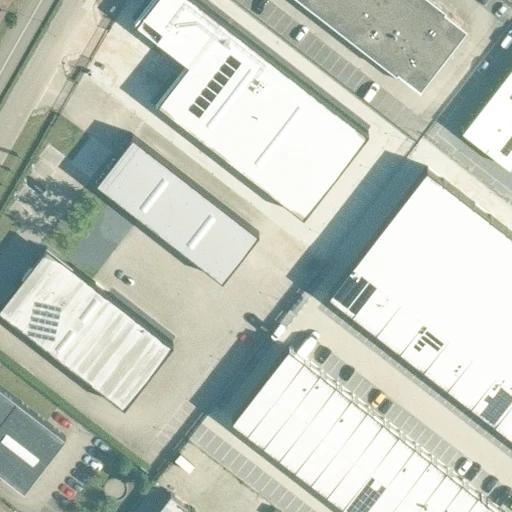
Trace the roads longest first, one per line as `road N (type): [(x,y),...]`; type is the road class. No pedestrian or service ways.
road 1 (unknown): [(286,0),(390,88),(431,110),(451,109),(468,96),(489,64),(499,38),(477,0)]
road 2 (unclassified): [(80,0),(0,140)]
